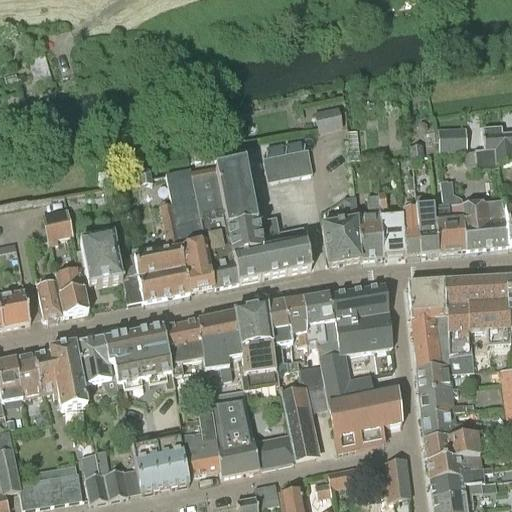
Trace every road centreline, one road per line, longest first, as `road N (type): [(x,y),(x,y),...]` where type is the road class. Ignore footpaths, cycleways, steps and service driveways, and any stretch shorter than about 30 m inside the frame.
road 1 (unclassified): [(0,350),(392,274)]
road 2 (residential): [(117,511),(414,447)]
road 3 (residential): [(392,274),(414,447)]
road 4 (unclassified): [(392,274),(511,265)]
